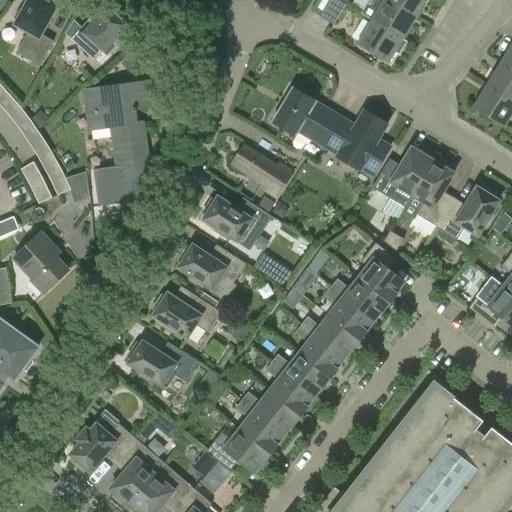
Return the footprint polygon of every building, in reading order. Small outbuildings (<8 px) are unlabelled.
[(48,0),(29,0),(23,10),(18,11),(14,18),(16,23),(14,26),(28,34),(16,55),(39,67),(53,43),(41,36),(58,5),(48,0)] [(316,0),(310,11),(322,19),(334,0),(316,0)] [(337,0),(334,0),(322,19),(333,26),(346,6),(337,0)] [(369,0),(360,15),(371,21),(402,40),(415,19),(385,0),(369,0)] [(385,0),(415,19),(426,0),(385,0)] [(104,6),(72,42),(95,63),(103,53),(106,56),(130,30),(104,6)] [(402,40),(371,21),(357,44),(388,63),(402,40)] [(511,46),(502,63),(511,69),(511,46)] [(511,69),(502,63),(488,85),(511,100),(511,69)] [(511,114),(511,100),(488,85),(474,108),(505,127),(511,114)] [(0,86),(0,104),(8,113),(20,128),(36,152),(46,169),(54,187),(65,182),(57,164),(46,146),(29,121),(17,106),(0,86)] [(126,87),(84,93),(87,116),(111,113),(113,125),(110,127),(121,204),(142,201),(139,177),(149,176),(142,124),(136,123),(134,110),(153,107),(151,91),(127,94),(126,87)] [(298,132),(325,149),(342,119),(315,103),(315,102),(292,89),(272,123),(295,137),(298,132)] [(342,119),(325,149),(337,156),(337,157),(340,159),(338,162),(341,168),(348,172),(354,172),(356,169),(359,171),(360,169),(372,177),(390,147),(377,140),(386,124),(364,111),(355,127),(342,119)] [(262,188),(276,198),(292,174),(278,164),(275,168),(243,146),(231,164),(264,186),(262,188)] [(404,208),(411,196),(435,157),(419,148),(417,152),(411,148),(396,172),(385,165),(371,188),(392,201),(404,208)] [(450,166),(435,157),(411,196),(404,208),(402,211),(414,218),(416,215),(436,228),(450,205),(439,198),(453,174),(448,170),(450,166)] [(29,186),(37,204),(48,199),(40,180),(30,163),(20,170),(29,186)] [(461,212),(450,205),(436,228),(457,240),(464,228),(477,236),(499,201),(495,199),(497,195),(482,186),(480,190),(476,188),(461,212)] [(258,237),(271,217),(249,202),(242,213),(218,197),(215,201),(211,199),(202,213),(206,216),(203,220),(237,242),(246,229),(258,237)] [(391,231),(384,242),(397,251),(404,239),(391,231)] [(40,233),(12,259),(45,293),(68,270),(48,250),(52,245),(40,233)] [(358,279),(389,303),(395,295),(394,294),(403,283),(387,270),(395,260),(375,243),(360,262),(367,267),(358,279)] [(233,284),(246,265),(218,246),(210,257),(193,246),(190,250),(186,247),(176,261),(180,264),(178,268),(211,289),(209,292),(225,303),(236,286),(233,284)] [(511,276),(503,287),(511,294),(511,252),(500,267),(511,276)] [(6,267),(0,268),(0,306),(11,304),(6,267)] [(337,280),(330,288),(373,321),(381,311),(382,312),(389,303),(358,279),(349,290),(337,280)] [(511,294),(503,287),(494,298),(483,289),(468,308),(489,325),(497,314),(511,325),(511,294)] [(365,332),(373,321),(330,288),(324,296),(337,306),(328,317),(359,341),(366,332),(365,332)] [(207,333),(220,313),(198,298),(191,309),(167,294),(165,298),(161,295),(151,310),(155,312),(153,316),(187,338),(195,325),(207,333)] [(307,317),(301,326),(343,359),(351,349),(352,349),(359,341),(328,317),(320,327),(307,317)] [(37,348),(0,321),(0,389),(4,384),(1,382),(6,375),(14,381),(22,369),(19,367),(26,357),(29,360),(37,348)] [(335,369),(343,359),(301,326),(294,334),(307,344),(298,354),(329,379),(336,370),(335,369)] [(185,383),(199,363),(173,347),(166,358),(142,342),(140,346),(136,343),(126,358),(130,360),(128,364),(166,389),(174,376),(185,383)] [(277,355),(271,363),(313,397),(322,386),(323,387),(329,379),(298,354),(290,365),(277,355)] [(277,381),(269,392),(300,417),(306,408),(305,407),(313,397),(271,363),(265,371),(277,381)] [(334,489),(325,499),(322,504),(333,511),(503,511),(511,501),(511,443),(491,428),(483,438),(475,432),(483,421),(454,398),(454,399),(434,383),(345,497),(334,489)] [(248,393),(241,401),(284,435),(292,424),(293,425),(300,417),(269,392),(260,403),(248,393)] [(248,419),(239,430),(270,454),(277,446),(276,445),(284,435),(241,401),(235,409),(248,419)] [(118,460),(135,439),(117,424),(115,425),(104,415),(89,432),(86,429),(76,440),(79,443),(69,455),(73,458),(69,462),(82,473),(86,470),(89,473),(108,451),(118,460)] [(263,463),(270,454),(239,430),(230,441),(220,434),(206,452),(230,471),(238,461),(254,473),(262,462),(263,463)] [(164,464),(135,439),(118,460),(128,468),(109,490),(114,494),(111,498),(125,510),(164,464)] [(193,489),(164,464),(125,510),(127,511),(155,511),(165,501),(175,509),(193,489)] [(204,511),(211,505),(193,489),(175,509),(178,511),(204,511)]
